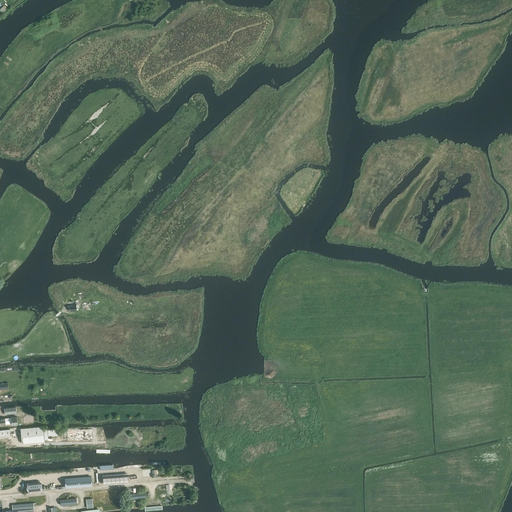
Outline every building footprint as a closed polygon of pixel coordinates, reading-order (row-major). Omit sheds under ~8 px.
[(36,36),(54,27),(50,18),(32,27),(36,36)] [(43,426),(21,428),(22,443),(44,441),(43,426)] [(92,429),(68,430),(68,440),(93,439),(92,429)] [(8,438),(0,438),(0,443),(0,445),(5,444),(6,446),(13,446),(12,439),(8,438)] [(128,482),(128,474),(103,476),(103,484),(128,482)] [(66,487),(92,485),(91,477),(65,479),(66,487)] [(26,492),(30,492),(35,491),(35,482),(29,483),(25,483),(26,492)]
